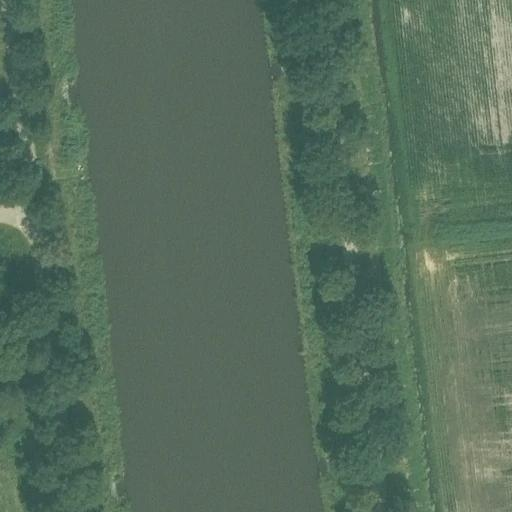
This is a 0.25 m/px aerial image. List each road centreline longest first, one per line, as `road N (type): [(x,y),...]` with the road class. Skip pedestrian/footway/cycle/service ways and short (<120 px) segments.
road 1 (unclassified): [(74,511),(11,0)]
road 2 (track): [(383,511),(324,0)]
